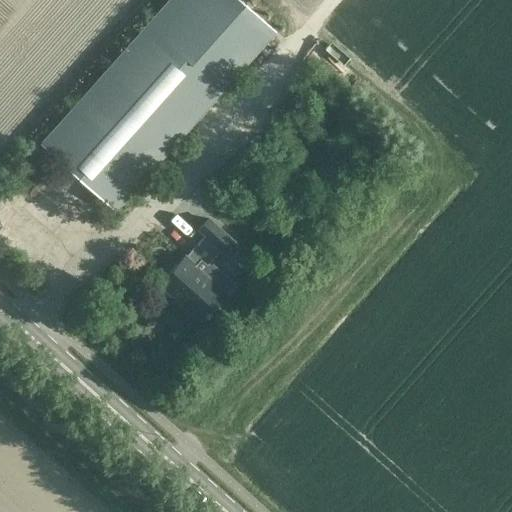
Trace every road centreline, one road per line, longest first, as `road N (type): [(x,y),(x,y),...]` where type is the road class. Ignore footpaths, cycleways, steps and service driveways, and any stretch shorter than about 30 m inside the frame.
road 1 (track): [(331,0),(34,335)]
road 2 (secondary): [(231,511),(0,304)]
